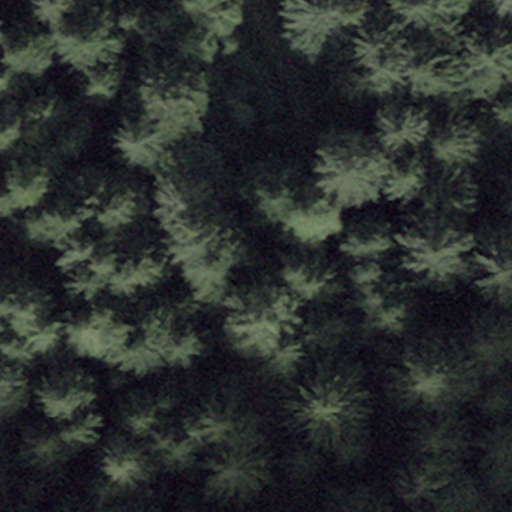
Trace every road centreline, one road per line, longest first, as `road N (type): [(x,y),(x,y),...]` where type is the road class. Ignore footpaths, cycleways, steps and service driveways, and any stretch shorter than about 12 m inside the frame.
road 1 (track): [(300,511),(292,469),(59,53),(13,0)]
road 2 (track): [(264,0),(310,144),(328,266),(369,343),(385,511)]
